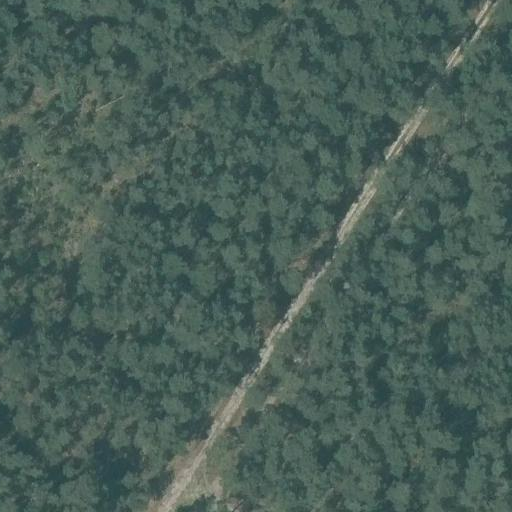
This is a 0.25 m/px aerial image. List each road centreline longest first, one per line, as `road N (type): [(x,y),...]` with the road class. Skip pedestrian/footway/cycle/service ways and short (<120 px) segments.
road 1 (track): [(153,511),(493,0)]
road 2 (unknown): [(200,511),(511,48)]
